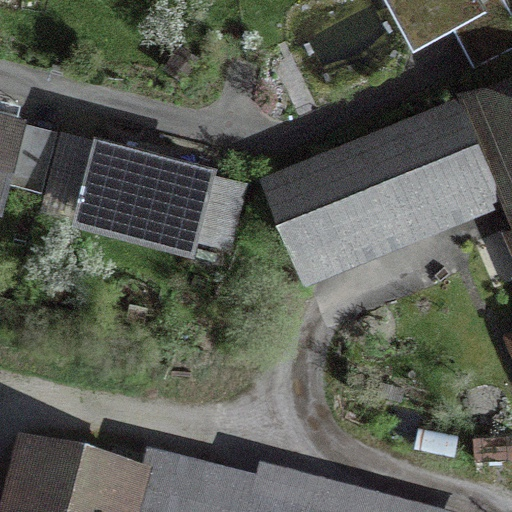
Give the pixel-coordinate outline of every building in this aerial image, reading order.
[(404,0),(422,31),(477,0),(476,0),(404,0)] [(511,70),(475,86),(481,99),(385,138),(421,222),(511,185),(511,225),(506,228),(511,242),(511,70)] [(0,191),(20,116),(0,110),(0,191)] [(78,209),(189,238),(194,219),(229,229),(242,183),(206,173),(208,165),(98,136),(78,209)] [(421,222),(385,138),(275,183),(309,266),(421,222)] [(267,511),(22,449),(5,511),(267,511)]
